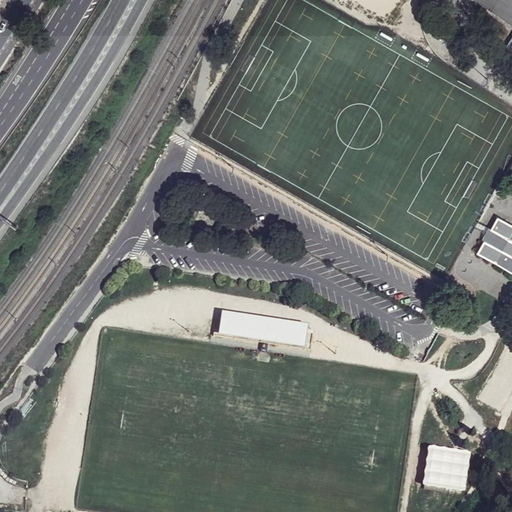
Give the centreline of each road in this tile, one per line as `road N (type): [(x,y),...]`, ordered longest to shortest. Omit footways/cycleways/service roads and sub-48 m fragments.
road 1 (residential): [(173,158),(128,244),(0,409)]
road 2 (motorway): [(0,217),(142,0)]
road 3 (motorway): [(0,188),(118,0)]
road 4 (motorway): [(81,0),(0,121)]
road 5 (motorway): [(66,0),(0,115)]
